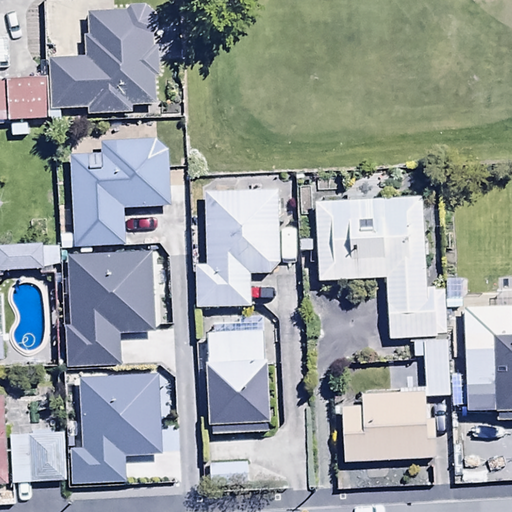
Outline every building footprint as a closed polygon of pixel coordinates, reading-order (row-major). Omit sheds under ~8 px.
[(83,63),(49,64),(50,112),(87,111),(87,116),(130,115),(130,108),(153,107),(153,79),(158,79),(158,50),(152,50),(152,34),(155,34),(156,17),(145,8),(128,8),(128,14),(88,15),(89,38),(82,38),(83,63)] [(0,82),(0,124),(49,122),(47,81),(0,82)] [(122,249),(122,210),(170,210),(169,153),(154,143),(100,143),(100,157),(70,157),(70,238),(59,238),(59,251),(122,249)] [(278,269),(277,193),(206,194),(207,267),(195,267),(195,310),(249,310),(248,275),(273,275),(273,269),(278,269)] [(352,203),(313,205),(317,284),(385,281),(388,342),(437,340),(437,337),(445,336),(443,289),(425,290),(421,200),(380,202),(380,196),(351,197),(352,203)] [(0,275),(57,271),(56,250),(42,251),(42,248),(0,250),(0,360),(2,361),(1,338),(0,338),(0,275)] [(155,255),(67,258),(69,328),(66,328),(67,369),(120,367),(119,336),(146,336),(146,333),(156,333),(154,289),(164,288),(163,275),(156,275),(155,255)] [(511,310),(464,311),(465,416),(498,416),(498,424),(511,423),(511,310)] [(208,428),(211,428),(211,438),(271,436),(268,363),(262,364),(261,335),(207,337),(209,367),(205,367),(208,428)] [(424,397),(426,397),(447,397),(447,342),(413,343),(413,361),(423,361),(423,394),(424,397)] [(160,379),(77,381),(79,448),(71,449),(72,489),(123,487),(122,459),(162,458),(160,379)] [(424,397),(423,394),(361,394),(361,408),(343,408),(344,462),(433,461),(433,421),(426,421),(426,397),(424,397)] [(9,434),(9,483),(64,482),(63,433),(9,434)] [(251,445),(212,446),(213,468),(252,467),(251,445)]
